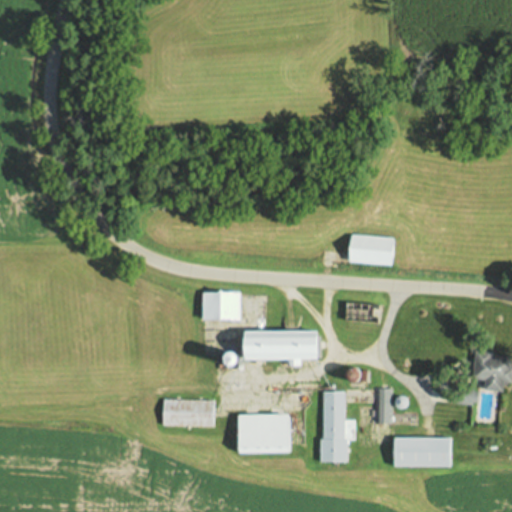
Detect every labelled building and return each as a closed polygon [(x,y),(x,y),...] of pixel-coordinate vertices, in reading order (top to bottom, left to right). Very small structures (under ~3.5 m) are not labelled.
[(391,239),(349,235),(347,262),(389,266),(391,239)] [(236,294),(196,294),(196,320),(236,320),(236,294)] [(377,306),(339,303),(338,321),(375,324),(377,306)] [(316,333),(237,334),(238,361),(282,360),(282,366),(296,366),(295,360),(317,360),(316,333)] [(470,351),(468,381),(479,381),(478,390),(496,391),(497,383),(508,384),(509,359),(489,358),(490,352),(470,351)] [(226,364),(227,363),(227,361),(227,360),(227,358),(226,357),(225,356),(223,356),(222,356),(220,357),(219,358),(218,359),(218,361),(219,362),(219,364),(221,365),(222,365),(224,365),(225,365),(226,364)] [(345,381),(343,379),(342,377),(342,375),(343,373),(344,371),(346,370),(348,369),(350,369),(352,370),(354,371),(355,373),(355,375),(355,377),(354,379),(353,381),(351,382),(349,382),(346,382),(345,381)] [(453,386),(451,402),(472,405),(474,389),(453,386)] [(389,389),(391,422),(374,422),(373,390),(389,389)] [(320,392),(320,442),(314,442),(314,463),(345,463),(345,442),(339,442),(340,392),(320,392)] [(398,407),(397,406),(396,405),(395,403),(396,401),(396,400),(398,398),(399,398),(401,398),(402,398),(404,399),(405,400),(405,402),(405,403),(405,405),(404,406),(403,407),(401,408),(399,408),(398,407)] [(211,402),(162,401),(161,426),(211,427),(211,402)] [(287,416),(234,417),(235,451),(287,450),(287,416)] [(448,438),(394,438),(393,467),(447,468),(448,438)]
